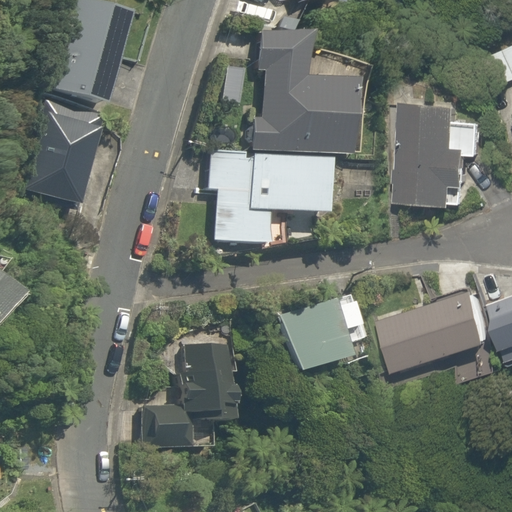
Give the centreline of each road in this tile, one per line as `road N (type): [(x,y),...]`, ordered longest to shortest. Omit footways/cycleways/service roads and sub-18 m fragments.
road 1 (residential): [(114,297),(511,240)]
road 2 (residential): [(114,297),(163,90),(194,0)]
road 3 (residential): [(92,511),(87,455),(98,354),(114,297)]
